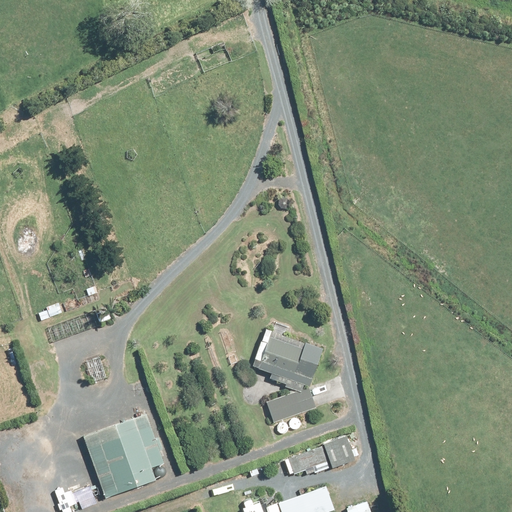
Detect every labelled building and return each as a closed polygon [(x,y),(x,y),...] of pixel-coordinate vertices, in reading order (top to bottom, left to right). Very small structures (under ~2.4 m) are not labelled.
[(94,286),(84,289),(87,296),(96,292),(94,286)] [(45,310),(37,313),(39,321),(48,318),(48,317),(60,313),(57,302),(44,307),(45,310)] [(114,320),(110,309),(98,313),(102,324),(114,320)] [(281,387),(294,391),(264,402),(271,422),(313,408),(306,387),(300,389),(301,385),(305,386),(318,348),(268,331),(254,368),(267,373),(266,378),(282,384),(281,387)] [(109,424),(79,435),(101,498),(130,486),(152,480),(148,467),(161,463),(157,451),(161,449),(156,436),(152,437),(143,413),(141,414),(139,410),(132,412),(134,416),(109,424)] [(319,443),(320,445),(285,458),(291,474),(302,470),(304,474),(311,472),(312,473),(351,459),(348,450),(342,435),(319,443)] [(254,468),(247,471),(249,476),(256,474),(254,468)] [(321,486),(275,503),(278,511),(322,511),(330,509),(321,486)] [(348,506),(343,508),(344,511),(367,511),(364,501),(362,495),(346,500),(348,506)]
